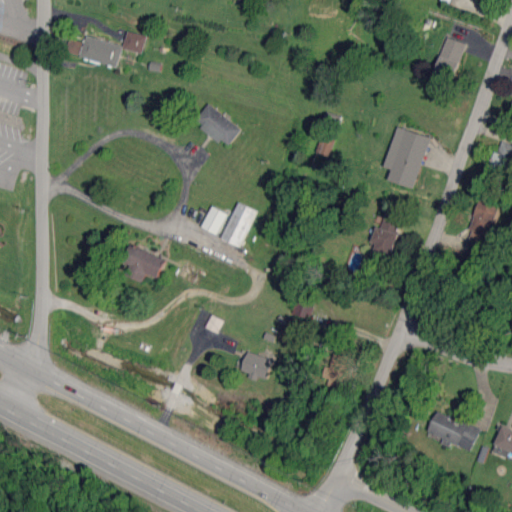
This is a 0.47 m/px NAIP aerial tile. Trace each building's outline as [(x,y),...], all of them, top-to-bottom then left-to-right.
[(124,49),(144,53),(147,35),(127,31),(124,49)] [(118,66),(124,45),(87,36),(85,42),(70,38),(67,52),(118,66)] [(435,71),(454,78),(467,44),(448,37),(435,71)] [(231,146),(244,127),(208,104),(196,123),(231,146)] [(415,188),(431,137),(398,127),(385,167),(392,169),(389,180),(415,188)] [(318,153),(331,155),(333,136),(321,134),(318,153)] [(511,167),(511,143),(501,140),(492,167),(510,174),(511,167)] [(500,206),(481,199),(466,244),(485,250),(500,206)] [(222,238),(241,246),(257,210),(238,202),(222,238)] [(203,226),(218,234),(228,213),(212,206),(203,226)] [(404,218),(386,213),(382,227),(377,226),(372,242),(378,244),(375,252),(392,256),(404,218)] [(130,265),(126,274),(144,282),(148,273),(158,278),(166,259),(131,244),(124,262),(130,265)] [(243,371),(251,373),(250,376),(268,381),(273,358),(247,353),(243,371)] [(329,385),(351,389),(357,357),(334,353),(332,367),(326,366),(324,377),(330,378),(329,385)] [(470,453),(481,429),(440,409),(428,433),(470,453)] [(495,444),(503,448),(501,453),(511,457),(511,429),(503,425),(495,444)]
